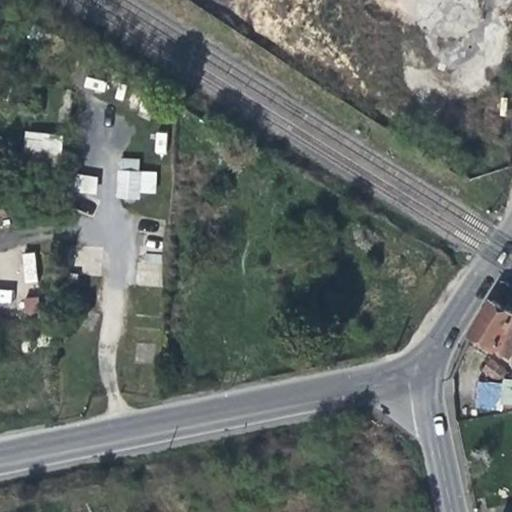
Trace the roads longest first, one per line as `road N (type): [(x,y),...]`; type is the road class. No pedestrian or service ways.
road 1 (tertiary): [(429,377),(121,433)]
road 2 (residential): [(112,232),(106,369),(121,433)]
road 3 (tertiary): [(511,229),(429,377)]
road 4 (residential): [(452,511),(429,377)]
road 5 (tertiary): [(121,433),(0,458)]
